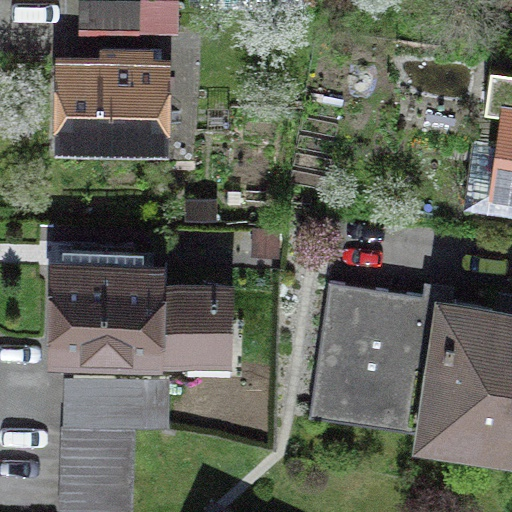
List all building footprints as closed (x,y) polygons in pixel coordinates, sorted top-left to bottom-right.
[(139,0),(79,0),(79,27),(139,28),(139,0)] [(169,67),(56,65),(54,156),(167,158),(169,67)] [(511,127),(492,124),(481,195),(511,199),(511,127)] [(285,223),(172,217),(170,249),(284,254),(285,223)] [(170,253),(47,247),(42,351),(228,361),(232,287),(169,283),(170,253)] [(511,309),(335,282),(313,419),(511,450),(511,309)] [(166,377),(74,374),(72,423),(133,425),(165,425),(166,377)] [(72,423),(66,423),(63,511),(65,511),(130,511),(133,425),(72,423)]
